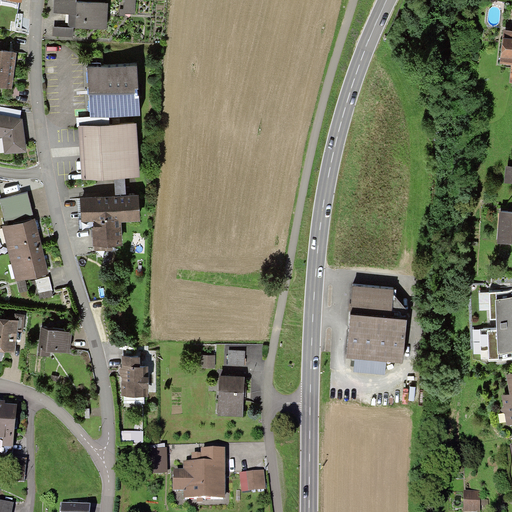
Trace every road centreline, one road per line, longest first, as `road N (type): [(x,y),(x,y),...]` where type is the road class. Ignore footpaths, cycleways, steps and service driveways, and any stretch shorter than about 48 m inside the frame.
road 1 (primary): [(386,0),(343,107),(325,182),(314,282),(309,511)]
road 2 (residential): [(47,170),(105,386),(108,476)]
road 3 (track): [(351,0),(283,289)]
road 4 (residential): [(36,0),(31,64),(47,170)]
road 5 (residential): [(108,476),(79,432),(39,400),(0,387)]
